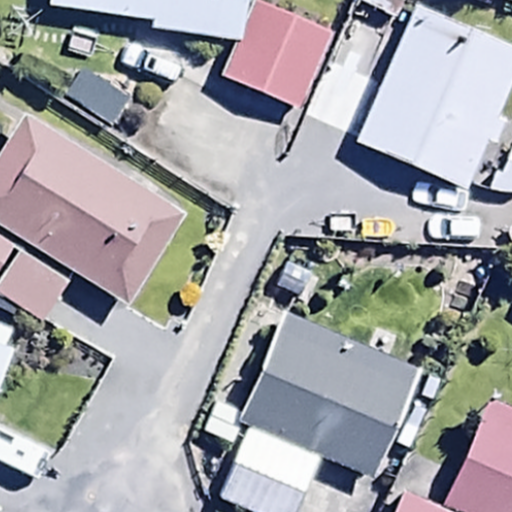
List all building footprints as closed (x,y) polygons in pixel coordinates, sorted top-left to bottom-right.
[(47,0),(44,22),(146,37),(145,46),(232,59),(240,0),(47,0)] [(404,0),(359,0),(352,18),(391,33),(404,0)] [(253,13),(232,59),(216,94),(293,129),(330,48),(253,13)] [(511,102),(511,71),(408,25),(350,157),(465,208),(511,102)] [(16,131),(0,157),(0,246),(123,322),(179,232),(16,131)] [(0,284),(14,263),(0,254),(0,284)] [(14,263),(0,284),(0,312),(34,334),(61,292),(14,263)] [(281,323),(233,440),(242,443),(313,472),(369,495),(417,379),(281,323)] [(0,384),(9,365),(0,360),(0,354),(5,343),(0,341),(0,384)] [(511,511),(511,424),(484,411),(437,511),(511,511)] [(296,511),(313,472),(242,443),(214,511),(296,511)] [(422,511),(400,502),(394,511),(422,511)]
